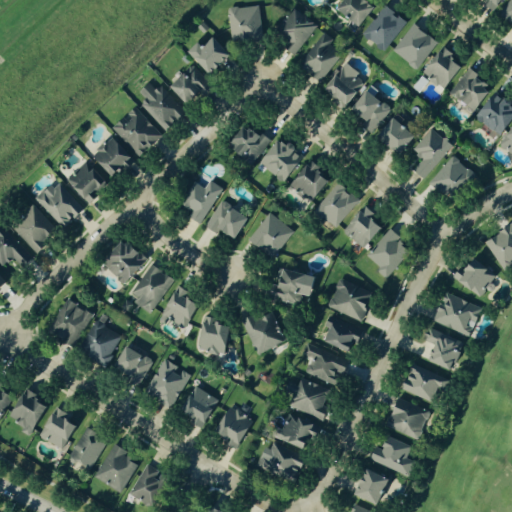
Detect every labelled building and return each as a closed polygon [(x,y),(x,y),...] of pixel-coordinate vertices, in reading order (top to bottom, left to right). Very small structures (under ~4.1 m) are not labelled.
[(356,28),(371,8),(360,0),(341,0),(333,11),(356,28)] [(478,0),(493,10),(499,0),(478,0)] [(511,28),(511,0),(509,0),(497,19),(511,28)] [(260,43),(257,7),(226,11),(230,46),(260,43)] [(404,23),(382,7),(360,37),(382,52),(404,23)] [(291,57),(315,28),(292,9),(272,34),(282,42),(278,46),(291,57)] [(434,44),(411,26),(390,52),(414,70),(434,44)] [(295,68),(317,84),(342,51),(320,35),(295,68)] [(209,37),(189,58),(208,76),(228,56),(209,37)] [(440,91),(461,65),(440,48),(419,74),(440,91)] [(167,87),(187,109),(210,87),(190,65),(167,87)] [(320,95),(341,111),(361,85),(340,69),(320,95)] [(490,90),(467,70),(447,93),(469,113),(490,90)] [(143,100),(138,105),(163,133),(183,115),(157,86),(152,91),(146,85),(137,94),(143,100)] [(360,90),(344,113),(369,133),(387,112),(360,90)] [(494,136),(511,113),(511,107),(494,93),(473,119),(494,136)] [(139,157),(159,136),(131,108),(111,129),(139,157)] [(375,137),(394,156),(413,137),(393,118),(375,137)] [(267,143),(244,124),(225,147),(248,166),(267,143)] [(511,128),(497,141),(511,158),(511,128)] [(420,160),(411,171),(422,181),(451,147),(429,129),(410,151),(420,160)] [(137,160),(115,135),(94,154),(117,179),(137,160)] [(257,164),(279,183),(300,159),(277,140),(257,164)] [(427,183),(447,203),(473,177),(452,157),(427,183)] [(100,198),(97,196),(110,183),(96,169),(95,171),(87,162),(68,180),(92,205),(100,198)] [(284,190),(304,207),(328,179),(307,162),(284,190)] [(186,217),(197,225),(220,190),(206,181),(201,188),(192,182),(178,205),(189,212),(186,217)] [(50,195),(45,190),(37,198),(65,230),(86,212),(62,184),(50,195)] [(331,230),(356,202),(336,184),(311,211),(331,230)] [(221,229),(239,240),(252,218),(224,201),(208,227),(219,233),(221,229)] [(13,227),(38,253),(60,231),(35,206),(13,227)] [(360,249),(382,225),(362,208),(340,231),(360,249)] [(246,240),(269,260),(291,234),(268,214),(246,240)] [(511,264),(511,225),(506,216),(496,221),(501,229),(481,241),(499,272),(511,264)] [(6,236),(7,235),(0,229),(0,261),(6,267),(14,258),(24,267),(31,259),(6,236)] [(383,279),(409,253),(389,232),(362,258),(383,279)] [(99,263),(121,285),(145,261),(123,239),(99,263)] [(467,291),(468,290),(480,297),(493,274),(466,258),(455,275),(452,273),(448,279),(467,291)] [(170,279),(147,265),(129,296),(139,302),(136,307),(149,315),(170,279)] [(304,277),(278,268),(268,298),(294,307),(304,277)] [(317,297),(321,276),(287,271),(283,301),(303,304),(305,295),(317,297)] [(0,294),(10,286),(0,275),(0,294)] [(359,323),(371,295),(338,280),(326,307),(359,323)] [(158,316),(181,330),(198,301),(175,287),(158,316)] [(429,322),(466,337),(479,308),(441,293),(429,322)] [(51,333),(79,345),(93,311),(66,299),(51,333)] [(239,324),(255,356),(282,342),(266,310),(239,324)] [(109,365),(123,336),(104,327),(109,317),(100,313),(82,352),(109,365)] [(357,329),(322,316),(313,341),(348,354),(357,329)] [(220,356),(228,324),(202,318),(194,349),(220,356)] [(459,341),(424,329),(420,342),(427,345),(421,362),(448,372),(459,341)] [(119,367),(143,381),(155,361),(131,346),(119,367)] [(302,373),(339,387),(348,367),(319,355),(321,349),(312,346),(302,373)] [(191,374),(164,360),(146,393),(174,408),(191,374)] [(426,402),(433,388),(441,392),(446,381),(409,364),(397,389),(426,402)] [(324,422),(330,409),(324,406),(331,392),(305,378),(291,405),(324,422)] [(0,423),(1,424),(16,392),(0,384),(0,423)] [(221,401),(199,387),(182,413),(205,427),(221,401)] [(51,402),(27,390),(12,419),(26,426),(23,432),(33,438),(51,402)] [(382,427),(413,439),(424,410),(392,399),(382,427)] [(70,413),(55,407),(42,439),(64,448),(67,440),(73,443),(81,424),(67,418),(70,413)] [(219,433),(241,446),(256,421),(234,407),(219,433)] [(282,442),(314,450),(319,432),(316,431),(318,424),(301,419),(301,421),(288,418),(282,442)] [(109,438),(85,428),(71,458),(95,469),(109,438)] [(373,461),(411,477),(417,462),(408,458),(412,448),(387,437),(382,450),(379,448),(373,461)] [(257,466),(297,484),(309,458),(274,443),(268,455),(263,453),(257,466)] [(97,480),(124,492),(138,462),(126,456),(129,451),(114,444),(97,480)] [(131,497),(155,509),(170,477),(145,465),(131,497)] [(359,495),(382,505),(394,479),(371,469),(359,495)]
